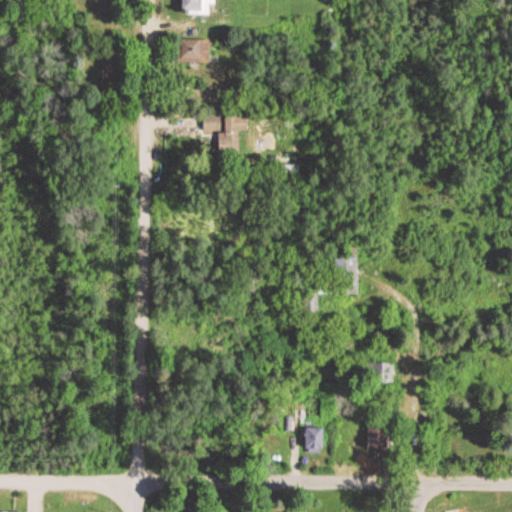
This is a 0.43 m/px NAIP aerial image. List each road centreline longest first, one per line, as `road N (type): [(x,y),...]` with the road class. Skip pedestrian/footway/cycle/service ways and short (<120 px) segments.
road 1 (residential): [(131,511),(138,0)]
road 2 (residential): [(511,480),(0,477)]
road 3 (residential): [(413,511),(414,370)]
